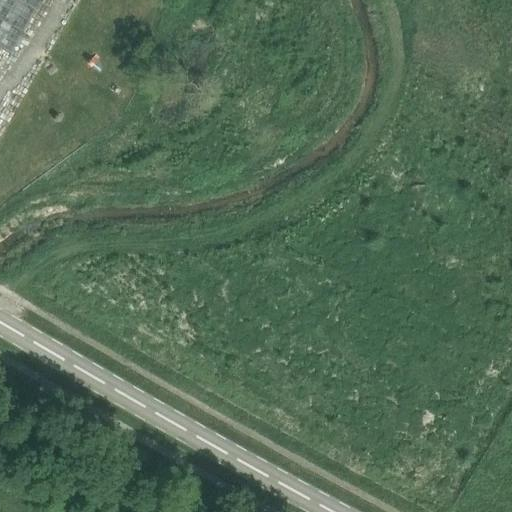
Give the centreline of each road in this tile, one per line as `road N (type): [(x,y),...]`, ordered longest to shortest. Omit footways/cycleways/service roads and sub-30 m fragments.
road 1 (track): [(5,289),(63,243),(206,230),(315,187),(386,116),(397,44),(386,0)]
road 2 (secondary): [(339,511),(0,321)]
